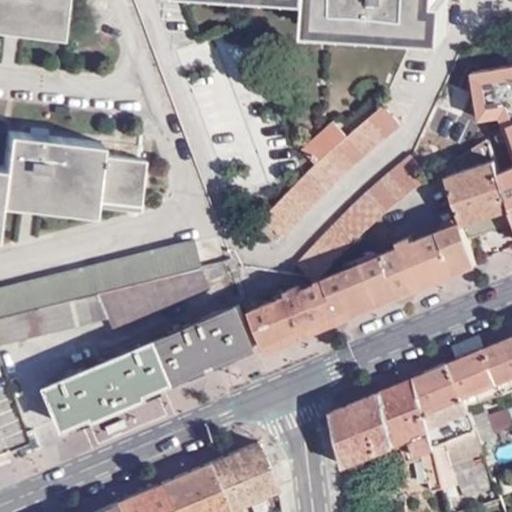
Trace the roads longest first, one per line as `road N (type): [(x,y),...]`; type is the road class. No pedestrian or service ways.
road 1 (tertiary): [(0,506),(282,388)]
road 2 (tertiary): [(282,388),(511,292)]
road 3 (tertiary): [(282,388),(306,449),(313,511)]
